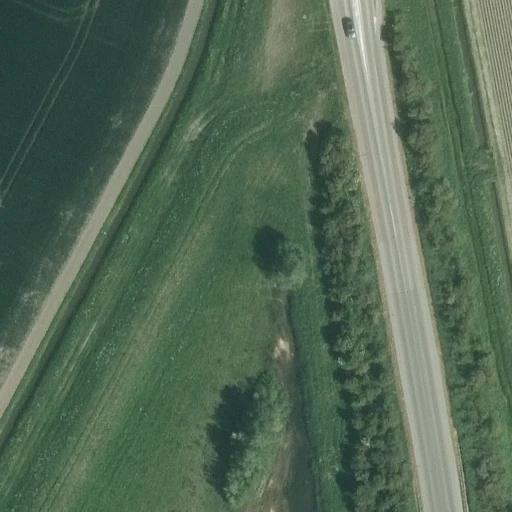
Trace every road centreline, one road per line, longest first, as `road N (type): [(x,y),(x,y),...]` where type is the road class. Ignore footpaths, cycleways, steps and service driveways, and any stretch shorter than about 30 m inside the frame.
road 1 (tertiary): [(442,511),(355,0)]
road 2 (track): [(345,511),(304,152),(323,114),(371,98)]
road 3 (track): [(439,0),(511,378)]
